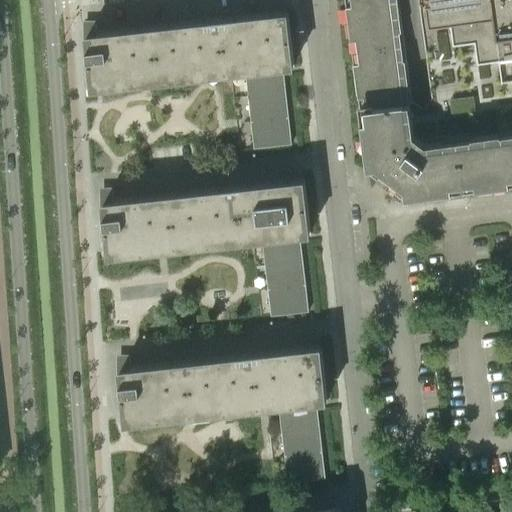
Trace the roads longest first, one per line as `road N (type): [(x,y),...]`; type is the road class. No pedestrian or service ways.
road 1 (tertiary): [(81,511),(47,0)]
road 2 (tertiary): [(0,12),(34,511)]
road 3 (residential): [(139,350),(349,323)]
road 4 (residential): [(126,180),(328,159)]
road 5 (residential): [(370,511),(349,323)]
road 6 (residential): [(349,323),(328,159)]
road 7 (residential): [(328,159),(311,0)]
